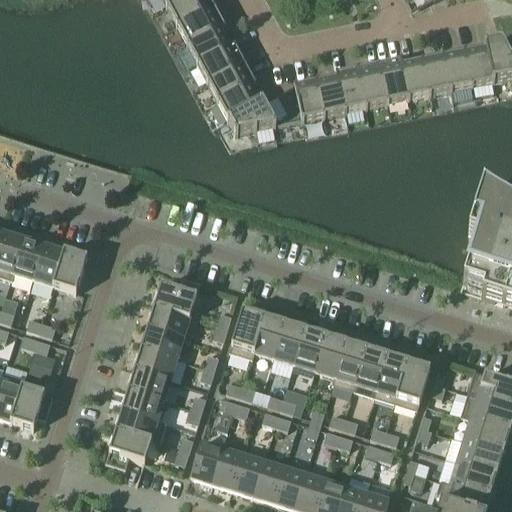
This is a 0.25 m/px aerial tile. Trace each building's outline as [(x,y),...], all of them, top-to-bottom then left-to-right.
[(190,0),(158,0),(165,12),(164,13),(165,14),(190,0)] [(175,33),(214,12),(213,11),(206,0),(190,0),(165,14),(166,15),(166,14),(175,31),(175,32),(175,33)] [(224,31),(223,30),(223,31),(214,14),(214,13),(214,12),(175,33),(176,34),(177,33),(186,50),(185,51),(185,52),(224,31)] [(185,52),(186,53),(187,52),(196,69),(195,70),(196,71),(234,50),(234,49),(229,51),(220,34),(225,32),(224,31),(185,52)] [(500,48),(497,49),(486,52),(485,51),(484,51),(492,90),(493,90),(493,89),(511,85),(511,72),(510,68),(510,67),(509,65),(508,65),(501,51),(500,48)] [(206,90),(244,69),(244,68),(243,68),(234,52),(235,51),(234,50),(196,71),(196,72),(197,72),(206,88),(205,89),(206,90)] [(484,51),(483,51),(483,52),(464,56),(464,55),(463,55),(471,94),(472,94),(472,93),(491,90),(492,90),(484,51)] [(463,55),(462,56),(462,57),(443,60),(442,60),(450,99),(451,98),(469,94),(470,95),(471,94),(463,55)] [(442,60),(441,60),(441,61),(422,65),(422,64),(421,64),(428,103),(430,103),(430,102),(448,98),(448,99),(450,99),(442,60)] [(407,107),(399,64),(397,65),(379,69),(379,68),(377,69),(386,112),(388,111),(387,110),(406,107),(407,107)] [(421,64),(419,64),(419,65),(401,69),(400,64),(399,64),(407,107),(409,107),(408,106),(427,102),(427,103),(428,103),(421,64)] [(216,109),(255,88),(254,87),(253,87),(244,71),(245,70),(244,69),(206,90),(206,91),(207,91),(216,107),(215,108),(216,109)] [(356,73),(365,116),(366,116),(366,115),(385,111),(385,112),(386,112),(377,69),(376,69),(376,70),(358,73),(356,73)] [(344,120),(345,120),(345,119),(363,115),(364,116),(365,116),(356,73),(355,73),(355,74),(337,78),(336,77),(335,77),(344,120)] [(323,124),(324,124),(324,123),(342,119),(343,120),(344,120),(335,77),(334,77),(335,82),(316,86),(316,85),(315,85),(323,124)] [(301,129),(303,128),(303,127),(321,124),(321,125),(323,124),(315,85),(313,85),(314,86),(295,90),(295,89),(294,89),(301,129)] [(255,88),(216,109),(217,110),(226,126),(226,127),(226,128),(261,109),(261,108),(260,108),(251,92),(255,89),(255,88)] [(301,129),(294,89),(292,90),(293,94),(262,110),(261,109),(226,128),(227,129),(228,129),(233,139),(232,140),(234,142),(237,142),(236,141),(253,137),(253,138),(255,138),(255,137),(271,134),(271,135),(274,134),(274,133),(300,128),(300,129),(301,129)] [(511,214),(481,195),(471,226),(480,229),(464,280),(461,289),(482,296),(480,303),(494,307),(496,300),(504,302),(504,303),(511,305),(511,214)] [(0,284),(9,287),(22,245),(2,238),(0,244),(0,284)] [(32,287),(43,251),(22,245),(9,287),(11,288),(13,281),(32,287)] [(53,293),(64,257),(62,257),(43,251),(32,287),(53,293)] [(64,257),(53,293),(75,300),(86,264),(64,257)] [(195,302),(199,290),(181,285),(177,297),(160,291),(153,313),(195,326),(202,304),(195,302)] [(189,347),(195,326),(153,313),(146,334),(189,347)] [(0,316),(0,317),(0,328),(10,331),(13,321),(0,316)] [(249,366),(262,323),(241,316),(228,359),(249,366)] [(215,332),(226,336),(230,323),(219,319),(215,332)] [(272,365),(283,329),(262,323),(249,366),(251,366),(253,359),(272,365)] [(38,340),(42,329),(29,325),(25,336),(38,340)] [(42,329),(38,340),(51,344),(55,333),(42,329)] [(293,372),(304,336),(283,329),(272,365),(293,372)] [(222,349),(226,336),(215,332),(211,345),(222,349)] [(0,334),(0,346),(5,348),(8,337),(0,334)] [(189,348),(189,347),(146,334),(140,354),(176,365),(182,346),(189,348)] [(313,378),(324,342),(304,336),(293,372),(313,378)] [(33,357),(36,346),(23,342),(20,353),(33,357)] [(332,391),(345,349),(324,342),(313,378),(333,384),(330,391),(332,391)] [(36,346),(33,357),(46,361),(49,350),(36,346)] [(352,398),(366,355),(345,349),(332,391),(352,398)] [(169,386),(176,365),(140,354),(134,375),(169,386)] [(373,404),(386,362),(366,355),(352,398),(354,398),(356,391),(374,397),(372,404),(373,404)] [(203,374),(214,377),(218,364),(207,361),(203,374)] [(394,411),(407,368),(386,362),(373,404),(394,411)] [(407,368),(394,411),(415,417),(429,375),(407,368)] [(210,390),(214,377),(203,374),(199,387),(210,390)] [(163,406),(169,386),(134,375),(127,395),(163,406)] [(466,401),(511,415),(511,389),(505,388),(473,378),(466,401)] [(432,391),(440,393),(444,382),(436,379),(432,391)] [(10,429),(24,386),(3,380),(0,389),(0,425),(9,428),(9,429),(10,429)] [(24,386),(10,429),(32,436),(36,425),(44,428),(52,403),(43,400),(46,393),(24,386)] [(237,404),(241,393),(228,389),(224,400),(237,404)] [(444,394),(440,393),(432,391),(429,402),(440,406),(444,394)] [(241,393),(237,404),(250,408),(254,397),(241,393)] [(156,427),(163,406),(127,395),(121,416),(156,427)] [(509,438),(511,428),(511,415),(466,401),(459,423),(509,438)] [(190,415),(201,418),(205,405),(194,402),(190,415)] [(279,416),(282,406),(269,402),(266,412),(279,416)] [(232,420),(236,409),(223,405),(219,416),(232,420)] [(282,406),(279,416),(292,421),(295,410),(282,406)] [(236,409),(232,420),(245,424),(249,414),(236,409)] [(197,431),(201,418),(190,415),(186,428),(197,431)] [(150,448),(156,427),(121,416),(114,437),(150,448)] [(308,429),(319,433),(323,420),(312,416),(308,429)] [(273,433),(277,422),(264,418),(260,429),(273,433)] [(341,436),(344,425),(331,421),(328,432),(341,436)] [(277,422),(273,433),(286,437),(290,426),(277,422)] [(419,434),(426,437),(430,425),(422,423),(419,434)] [(502,460),(509,438),(459,423),(459,424),(469,427),(462,447),(502,460)] [(344,425),(341,436),(354,440),(357,429),(344,425)] [(319,433),(308,429),(304,442),(315,446),(319,433)] [(382,449),(385,438),(372,434),(369,445),(382,449)] [(430,438),(426,437),(419,434),(415,446),(427,450),(430,438)] [(143,470),(150,448),(114,437),(108,458),(108,459),(104,471),(124,477),(128,465),(143,470)] [(335,452),(339,442),(326,438),(322,448),(335,452)] [(385,438),(382,449),(395,453),(398,442),(385,438)] [(339,442),(335,452),(348,457),(352,446),(339,442)] [(177,456),(188,460),(192,447),(181,443),(177,456)] [(495,482),(502,460),(462,447),(455,469),(495,482)] [(210,491),(223,448),(222,448),(220,455),(200,448),(189,484),(210,491)] [(231,497),(244,455),(223,448),(210,491),(231,497)] [(377,465),(380,454),(367,450),(364,461),(377,465)] [(168,454),(165,464),(173,467),(173,469),(184,473),(188,460),(177,456),(177,457),(168,454)] [(380,454),(377,465),(390,469),(393,458),(380,454)] [(252,503),(263,468),(243,462),(246,455),(244,455),(231,497),(252,503)] [(405,477),(413,480),(417,469),(409,466),(405,477)] [(272,510),(285,468),(284,467),(282,474),(263,468),(252,503),(272,510)] [(279,511),(294,511),(306,474),(285,468),(272,510),(279,511)] [(489,503),(495,482),(455,469),(449,490),(439,487),(439,488),(489,503)] [(316,511),(325,487),(305,481),(308,474),(306,474),(294,511),(316,511)] [(409,492),(413,480),(405,477),(401,489),(409,492)] [(339,511),(345,494),(325,487),(316,511),(339,511)] [(485,511),(489,503),(439,488),(432,509),(440,511),(485,511)] [(362,511),(366,500),(345,494),(339,511),(362,511)] [(366,500),(362,511),(386,511),(388,507),(366,500)]
